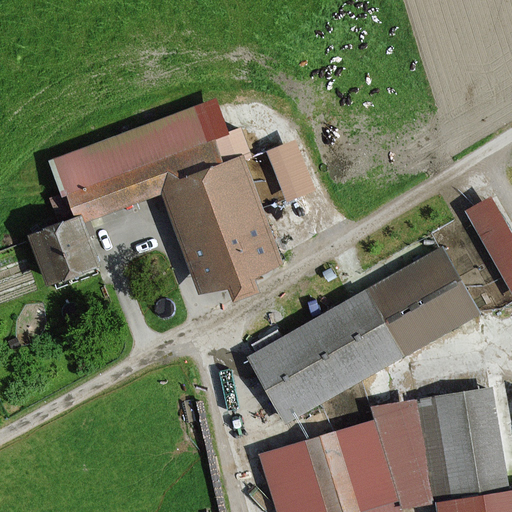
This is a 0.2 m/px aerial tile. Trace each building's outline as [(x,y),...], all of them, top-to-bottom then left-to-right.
[(283,262),(244,160),(225,167),(214,140),(208,142),(194,107),(49,162),(62,194),(74,190),(86,220),(161,191),(182,245),(200,293),(226,283),(234,302),(260,292),(253,273),(283,262)] [(284,194),(316,186),(302,134),(270,142),(284,194)] [(511,292),(511,214),(501,189),(471,202),(511,292)] [(32,239),(48,284),(100,265),(90,240),(83,221),(32,239)] [(443,245),(248,357),(289,426),(483,314),(443,245)] [(401,511),(511,477),(511,454),(492,388),(370,409),(372,419),(259,453),(276,511),(401,511)] [(435,511),(511,511),(511,490),(434,503),(435,511)]
